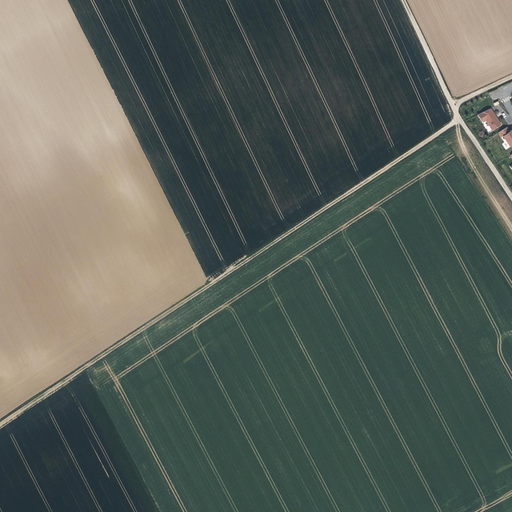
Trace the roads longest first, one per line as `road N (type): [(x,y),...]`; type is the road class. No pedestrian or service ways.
road 1 (track): [(0,423),(461,118),(404,0)]
road 2 (track): [(511,195),(461,118),(458,134),(511,226)]
